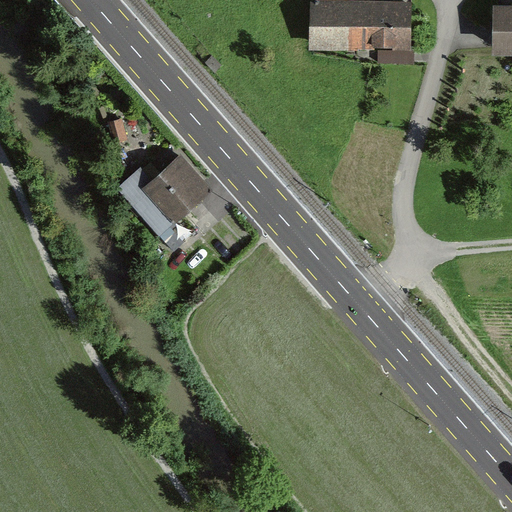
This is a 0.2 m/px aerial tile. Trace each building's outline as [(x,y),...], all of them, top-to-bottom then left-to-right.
[(369,45),(370,0),(312,0),(311,43),(369,45)] [(414,0),(370,0),(369,45),(413,46),(414,0)] [(511,2),(495,2),(494,45),(511,45),(511,2)] [(124,117),(104,121),(109,142),(129,138),(124,117)] [(186,211),(214,186),(182,149),(151,175),(141,164),(119,184),(173,245),(197,224),(186,211)]
